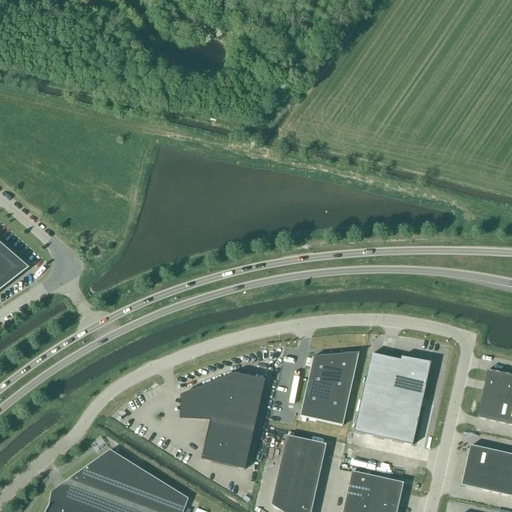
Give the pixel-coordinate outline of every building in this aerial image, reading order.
[(0,281),(16,269),(0,255),(0,281)] [(312,359),(299,417),(342,427),(358,355),(359,355),(359,354),(352,355),(341,352),(340,356),(330,353),(329,357),(312,358),(312,359)] [(371,355),(353,433),(412,446),(429,368),(403,362),(404,359),(400,358),(399,362),(371,355)] [(511,375),(486,370),(476,417),(511,425),(511,375)] [(235,376),(182,397),(187,410),(186,411),(188,418),(190,417),(209,421),(200,461),(244,470),(264,383),(235,376)] [(286,437),(270,506),(279,511),(310,511),(325,446),(316,444),(295,439),(286,437)] [(470,447),(461,486),(465,488),(481,491),(511,498),(511,456),(490,452),(490,451),(474,448),(470,447)] [(183,511),(188,500),(109,451),(50,493),(48,507),(45,511),(183,511)] [(351,473),(342,511),(396,511),(402,485),(393,483),(393,482),(360,475),(351,473)]
